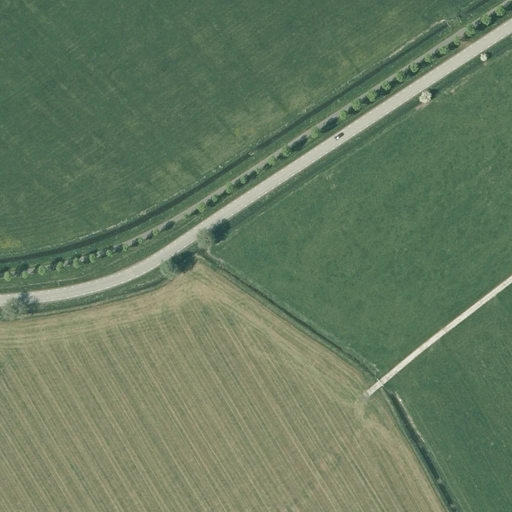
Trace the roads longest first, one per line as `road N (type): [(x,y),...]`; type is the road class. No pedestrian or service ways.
road 1 (secondary): [(0,301),(132,274),(511,27)]
road 2 (track): [(511,279),(373,388)]
